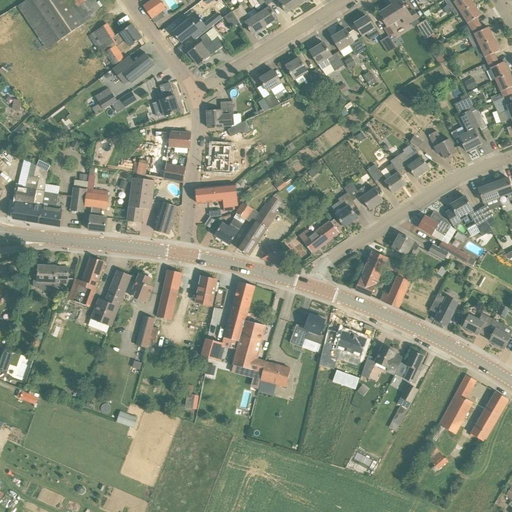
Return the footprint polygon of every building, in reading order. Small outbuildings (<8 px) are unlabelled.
[(27,0),(18,7),(47,49),(95,16),(93,13),(101,8),(94,0),(27,0)] [(267,3),(271,0),(256,0),(259,4),(263,10),(257,13),(265,27),(277,19),(267,3)] [(295,0),(278,0),(287,13),(299,6),(295,0)] [(402,19),(406,26),(418,20),(419,19),(414,9),(408,13),(404,5),(400,0),(393,0),(391,2),(393,5),(379,13),(387,27),(388,28),(390,27),(402,19)] [(471,0),(446,0),(445,0),(448,5),(452,11),(456,16),(460,13),(474,4),(471,0)] [(151,1),(144,6),(152,19),(166,9),(162,3),(156,7),(151,1)] [(481,15),(474,4),(460,13),(467,24),(471,30),(480,24),(476,18),(481,15)] [(265,27),(257,13),(247,19),(240,8),(233,12),(241,26),(246,23),(253,35),(265,27)] [(173,33),(182,44),(193,35),(197,40),(211,29),(206,23),(205,24),(200,18),(195,21),(191,15),(187,18),(188,21),(173,33)] [(211,20),(215,25),(221,20),(217,15),(211,20)] [(373,26),(372,25),(367,16),(355,24),(363,37),(367,34),(371,40),(380,34),(374,25),(373,26)] [(417,25),(425,39),(435,34),(426,20),(417,25)] [(99,47),(103,54),(99,56),(108,72),(124,59),(116,45),(118,44),(114,38),(116,37),(108,24),(89,36),(97,49),(99,47)] [(480,46),(494,39),(489,28),(484,30),(480,24),(471,30),(474,34),(480,46)] [(133,25),(116,37),(114,38),(118,44),(119,45),(125,41),(130,47),(142,38),(133,25)] [(354,42),(351,38),(346,29),(332,38),(341,52),(350,46),(356,56),(365,50),(358,39),(354,42)] [(225,45),(218,37),(212,41),(207,33),(201,38),(204,41),(189,53),(199,66),(225,45)] [(388,53),(392,51),(396,48),(389,36),(380,42),(388,53)] [(499,51),(494,39),(480,46),(485,58),(487,63),(497,59),(494,53),(499,51)] [(332,57),(329,51),(324,43),(310,51),(319,65),(323,70),(331,65),(335,71),(344,65),(337,53),(332,57)] [(439,51),(434,54),(439,64),(447,59),(441,50),(439,51)] [(130,57),(113,70),(119,78),(124,74),(131,84),(155,65),(145,52),(133,62),(130,57)] [(345,61),(350,69),(356,65),(351,57),(345,61)] [(309,74),(304,67),(299,58),(286,66),(295,81),(303,76),(311,88),(323,80),(317,70),(309,74)] [(504,62),(499,64),(497,59),(487,63),(487,64),(482,66),(485,71),(490,69),(495,80),(510,74),(504,62)] [(282,84),(279,79),(273,70),(260,79),(268,93),(269,92),(270,95),(264,99),(271,109),(280,104),(271,90),(282,84)] [(368,82),(369,86),(376,83),(370,72),(363,75),(367,83),(368,82)] [(493,102),(504,97),(511,93),(511,91),(510,88),(511,86),(511,78),(510,74),(495,80),(500,93),(491,98),(493,102)] [(478,86),(473,78),(465,82),(464,82),(469,91),(478,86)] [(164,117),(180,112),(170,83),(159,86),(163,99),(159,100),(164,117)] [(342,94),(349,90),(344,83),(338,87),(342,94)] [(445,96),(437,90),(433,95),(427,104),(434,110),(441,101),(445,96)] [(121,99),(126,107),(137,100),(132,92),(121,99)] [(117,101),(113,93),(99,102),(100,103),(104,110),(112,105),(117,101)] [(476,110),(470,98),(470,97),(455,105),(460,115),(465,126),(456,130),(467,152),(481,144),(474,130),(480,127),(477,123),(472,112),(476,110)] [(511,104),(508,106),(504,97),(493,102),(501,123),(511,119),(511,118),(511,104)] [(20,100),(13,100),(12,110),(20,110),(21,110),(21,100),(20,100)] [(224,126),(232,126),(234,126),(233,102),(221,102),(221,110),(207,111),(209,129),(224,128),(224,126)] [(250,130),(247,126),(245,121),(228,130),(231,137),(242,132),(243,134),(250,130)] [(191,134),(172,133),(172,128),(155,127),(154,141),(169,142),(169,146),(190,148),(191,134)] [(493,138),(488,130),(487,127),(481,130),(487,141),(493,138)] [(457,153),(449,138),(443,141),(437,131),(429,136),(438,154),(442,152),(445,159),(457,153)] [(359,143),(366,138),(362,132),(355,137),(359,143)] [(424,142),(414,136),(410,142),(419,149),(424,142)] [(77,150),(81,143),(74,139),(71,147),(77,150)] [(237,148),(224,147),(214,146),(214,147),(216,147),(215,162),(213,162),(212,171),(230,172),(231,160),(236,160),(237,148)] [(429,169),(424,160),(417,151),(408,157),(404,152),(391,162),(392,164),(398,173),(399,173),(408,166),(416,178),(429,169)] [(186,169),(176,167),(166,165),(168,157),(154,154),(152,162),(140,160),(137,174),(184,182),(186,169)] [(42,206),(45,192),(48,172),(45,171),(49,165),(39,160),(36,166),(33,176),(29,174),(25,187),(18,186),(13,219),(39,223),(42,206)] [(407,184),(399,173),(398,173),(392,164),(386,168),(392,177),(385,181),(393,194),(407,184)] [(383,177),(375,165),(368,170),(376,182),(383,177)] [(315,167),(308,172),(313,178),(319,173),(315,167)] [(155,181),(132,178),(127,221),(142,223),(144,209),(151,210),(155,181)] [(493,183),(499,199),(511,193),(511,188),(511,187),(508,178),(493,183)] [(287,186),(284,182),(282,179),(275,185),(279,192),(287,186)] [(119,188),(125,191),(128,183),(122,180),(119,188)] [(383,200),(375,188),(368,192),(364,187),(358,191),(352,183),(345,188),(348,193),(353,201),(354,201),(360,196),(370,210),(383,200)] [(484,204),(499,199),(493,183),(479,189),(484,204)] [(197,203),(223,201),(224,212),(235,211),(234,207),(238,206),(236,185),(196,189),(197,203)] [(85,207),(87,189),(73,188),(70,212),(84,213),(85,207)] [(108,210),(110,192),(87,189),(85,207),(92,208),(91,215),(89,230),(105,232),(107,217),(101,216),(102,210),(108,210)] [(61,227),(64,209),(57,208),(59,195),(45,192),(42,206),(39,223),(61,227)] [(337,213),(335,214),(344,227),(358,218),(351,208),(356,204),(354,201),(353,201),(348,193),(339,199),(340,201),(332,207),(337,213)] [(481,209),(474,213),(465,197),(451,205),(454,211),(448,215),(453,225),(459,222),(467,229),(475,224),(482,237),(492,231),(486,220),(487,220),(481,209)] [(177,207),(168,204),(162,203),(154,230),(169,235),(175,217),(174,217),(177,207)] [(252,223),(258,213),(242,203),(236,213),(252,223)] [(249,256),(255,248),(278,211),(266,203),(237,248),(249,256)] [(481,209),(487,220),(494,216),(487,205),(481,209)] [(451,227),(447,220),(434,212),(430,219),(425,216),(418,228),(432,236),(435,230),(445,237),(451,227)] [(210,228),(215,220),(210,217),(205,225),(210,228)] [(230,245),(243,224),(235,218),(229,227),(223,223),(215,235),(230,245)] [(339,231),(342,229),(334,219),(330,222),(329,221),(311,234),(307,229),(299,236),(312,253),(339,232),(339,231)] [(414,242),(409,239),(400,235),(393,248),(410,257),(413,250),(416,251),(419,245),(414,243),(414,242)] [(438,247),(447,252),(452,255),(467,264),(471,257),(451,245),(442,241),(438,247)] [(447,252),(438,247),(438,248),(432,245),(428,252),(443,260),(447,252)] [(288,256),(288,254),(289,253),(266,247),(263,256),(261,259),(285,266),(288,256)] [(371,297),(384,267),(388,258),(382,255),(373,251),(356,290),(371,297)] [(90,307),(105,262),(91,257),(83,281),(75,278),(68,299),(73,301),(86,306),(90,307)] [(68,284),(69,268),(56,267),(56,266),(39,266),(38,276),(34,275),(33,287),(60,288),(60,284),(68,284)] [(111,327),(132,276),(118,270),(106,301),(99,298),(91,319),(111,327)] [(175,307),(180,283),(183,273),(168,270),(166,280),(157,315),(170,318),(173,307),(175,307)] [(383,293),(380,301),(398,309),(399,308),(402,300),(410,282),(404,279),(406,273),(401,271),(400,271),(398,274),(397,276),(388,295),(383,293)] [(147,303),(148,299),(152,289),(147,287),(150,279),(152,279),(148,277),(149,275),(144,273),(143,275),(140,274),(131,296),(147,303)] [(202,276),(200,286),(193,312),(209,315),(217,280),(202,276)] [(253,296),(255,286),(239,282),(224,338),(239,342),(245,320),(246,321),(253,296)] [(435,320),(447,326),(454,312),(458,303),(448,297),(447,299),(438,294),(430,310),(438,314),(435,320)] [(501,306),(497,314),(505,318),(509,310),(501,306)] [(486,333),(493,319),(483,313),(480,319),(469,314),(463,327),(468,330),(467,332),(472,334),(473,332),(478,335),(480,330),(486,333)] [(318,341),(322,330),(325,321),(310,315),(305,328),(296,325),(290,343),(302,348),(306,336),(318,341)] [(155,319),(144,316),(138,336),(135,335),(133,341),(137,342),(136,345),(147,348),(155,319)] [(505,349),(511,336),(502,331),(505,325),(493,319),(486,333),(492,336),(489,341),(495,344),(494,346),(498,348),(499,346),(505,349)] [(252,371),(262,373),(265,362),(257,359),(265,325),(246,321),(245,320),(239,342),(232,365),(235,365),(252,370),(252,371)] [(328,330),(320,365),(334,369),(341,349),(361,356),(367,340),(358,337),(359,336),(351,334),(342,331),(342,334),(328,330)] [(200,357),(216,361),(221,343),(205,339),(200,357)] [(377,359),(375,363),(376,363),(388,368),(386,372),(395,375),(398,367),(403,358),(395,355),(396,352),(383,346),(377,359)] [(424,365),(421,364),(425,356),(413,351),(406,366),(412,368),(407,380),(415,384),(424,365)] [(5,352),(3,360),(11,363),(14,355),(5,352)] [(376,363),(375,363),(367,359),(362,376),(368,379),(376,363)] [(133,368),(141,370),(142,363),(134,361),(133,368)] [(261,381),(276,385),(286,387),(291,368),(266,362),(263,374),(261,381)] [(213,371),(214,366),(208,364),(207,368),(205,374),(214,376),(215,371),(213,371)] [(477,381),(466,375),(439,425),(457,435),(474,403),(467,399),(477,381)] [(294,390),(307,395),(311,385),(297,380),(294,390)] [(190,398),(192,386),(184,384),(182,396),(187,397),(190,398)] [(408,385),(398,404),(408,410),(418,390),(408,385)] [(38,398),(23,392),(22,395),(20,398),(20,399),(30,403),(35,405),(35,403),(37,404),(39,399),(38,398)] [(484,441),(509,400),(496,392),(471,434),(484,441)] [(389,428),(396,432),(400,425),(393,421),(389,428)] [(448,462),(441,453),(439,451),(434,445),(424,454),(429,460),(431,461),(435,467),(432,469),(435,472),(448,462)]
